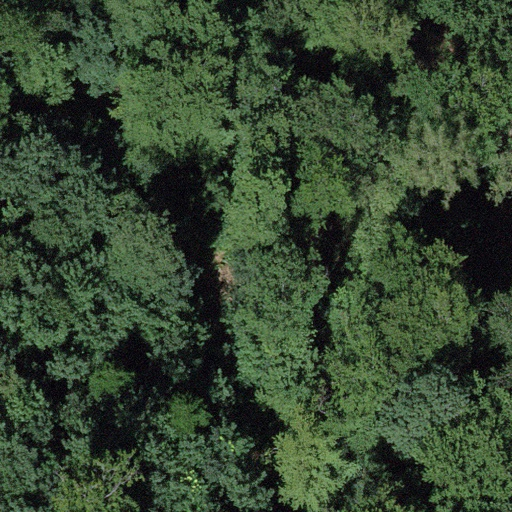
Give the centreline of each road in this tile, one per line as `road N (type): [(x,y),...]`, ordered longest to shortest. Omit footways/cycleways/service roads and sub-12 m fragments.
road 1 (track): [(511,24),(445,2),(355,3),(0,135)]
road 2 (track): [(350,0),(511,124)]
